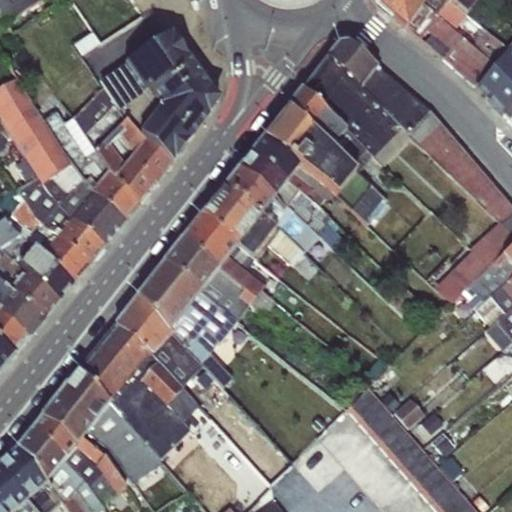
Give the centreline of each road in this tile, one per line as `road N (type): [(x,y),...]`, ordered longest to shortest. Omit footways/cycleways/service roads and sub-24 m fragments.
road 1 (primary): [(235,123),(0,412)]
road 2 (residential): [(337,1),(511,170)]
road 3 (primary): [(235,123),(322,12)]
road 4 (primary): [(236,0),(235,123)]
